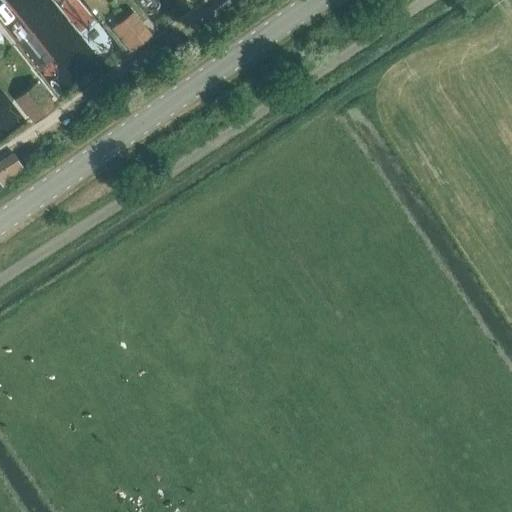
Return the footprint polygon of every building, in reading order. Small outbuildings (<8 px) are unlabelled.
[(69,0),(28,0),(73,65),(101,46),(69,0)] [(158,0),(117,0),(134,24),(162,5),(158,0)] [(117,35),(129,28),(112,3),(101,10),(117,35)] [(18,6),(0,18),(0,40),(35,91),(63,72),(18,6)] [(106,43),(117,35),(101,10),(89,18),(106,43)] [(18,103),(30,95),(13,70),(1,78),(18,103)] [(1,78),(0,78),(0,101),(6,110),(18,103),(1,78)] [(0,184),(2,188),(27,171),(13,151),(0,159),(0,184)]
